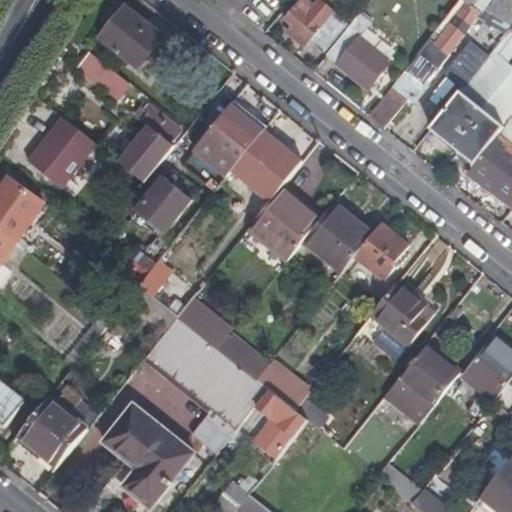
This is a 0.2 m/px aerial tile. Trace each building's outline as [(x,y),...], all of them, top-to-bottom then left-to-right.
[(163,42),(144,27),(147,22),(118,0),(112,0),(98,19),(110,29),(101,40),(139,71),(163,42)] [(305,0),(287,20),(295,27),(289,33),(305,47),(310,41),(323,51),(348,25),(321,1),(315,7),(307,0),(305,0)] [(511,3),(506,0),(461,0),(430,40),(417,56),(437,71),(484,9),(511,24),(511,3)] [(370,24),(359,15),(327,56),(371,91),(392,64),(359,38),(370,24)] [(132,85),(92,53),(79,71),(119,102),(132,85)] [(399,93),(393,87),(369,117),(385,130),(404,105),(395,98),(399,93)] [(432,132),(475,165),(505,128),(463,93),(432,132)] [(196,151),(229,178),(269,128),(235,101),(196,151)] [(148,127),(119,162),(146,184),(175,148),(170,144),(180,132),(148,105),(137,119),(148,127)] [(63,119),(29,164),(63,189),(97,145),(63,119)] [(511,148),(504,141),(475,178),(511,206),(511,148)] [(147,184),(128,207),(164,235),(193,201),(157,171),(147,184)] [(11,181),(0,195),(0,231),(18,245),(46,206),(11,181)] [(252,228),(291,260),(305,241),(322,220),(284,190),(252,228)] [(305,241),(343,273),(356,258),(373,237),(334,204),(322,220),(305,241)] [(382,225),(373,237),(356,258),(385,282),(396,269),(393,266),(409,246),(382,225)] [(0,269),(18,245),(0,231),(0,269)] [(183,234),(168,254),(179,263),(195,243),(183,234)] [(168,254),(160,262),(200,293),(207,285),(179,263),(168,254)] [(150,275),(141,287),(180,318),(194,301),(200,293),(160,262),(150,275)] [(141,267),(102,315),(112,323),(128,303),(141,287),(150,275),(141,267)] [(398,283),(372,316),(409,346),(428,322),(420,315),(428,306),(398,283)] [(141,287),(128,303),(167,334),(180,318),(141,287)] [(194,301),(180,318),(219,350),(233,332),(194,301)] [(102,315),(65,362),(75,369),(82,361),(112,323),(102,315)] [(167,334),(148,358),(187,389),(219,350),(180,318),(167,334)] [(233,332),(219,350),(257,381),(271,363),(233,332)] [(485,394),(494,402),(511,380),(511,354),(494,339),(464,376),(485,394)] [(426,346),(401,376),(436,403),(457,377),(441,366),(445,361),(426,346)] [(257,381),(219,350),(187,389),(238,430),(256,407),(270,391),(257,381)] [(460,373),(445,361),(441,366),(457,377),(460,373)] [(0,423),(5,428),(25,404),(0,382),(0,423)] [(54,404),(50,401),(44,408),(20,438),(60,468),(89,431),(70,416),(83,400),(67,387),(54,404)] [(296,411),(270,391),(256,407),(280,426),(282,422),(292,430),(283,441),(277,436),(267,448),(280,458),(309,422),(296,411)] [(322,430),(331,418),(309,399),(299,411),(322,430)] [(109,486),(109,487),(159,424),(135,405),(105,444),(128,462),(109,486)] [(159,424),(109,487),(140,511),(149,511),(196,454),(159,424)] [(511,511),(511,460),(484,495),(502,511),(511,511)] [(423,491),(388,463),(377,477),(383,482),(412,505),(422,492),(423,491)] [(422,492),(412,505),(420,511),(445,511),(446,511),(422,492)] [(269,511),(249,496),(238,511),(239,511),(269,511)]
